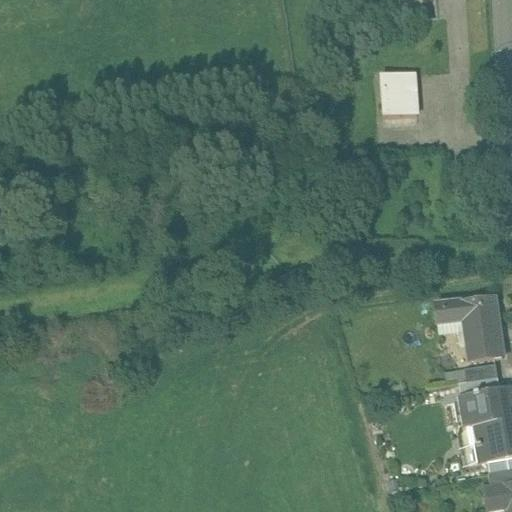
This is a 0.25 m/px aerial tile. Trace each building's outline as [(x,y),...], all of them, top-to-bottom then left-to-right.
[(413,78),(379,81),(382,121),(416,119),(413,78)] [(440,157),(420,159),(422,176),(419,176),(427,230),(446,227),(447,235),(459,233),(458,225),(453,226),(445,172),(442,173),(440,157)] [(495,302),(436,310),(438,328),(466,324),(471,366),(504,361),(501,342),(493,343),(491,326),(498,325),(495,302)] [(496,369),(466,373),(468,387),(498,382),(496,369)] [(468,387),(460,388),(463,402),(501,395),(498,382),(468,387)] [(463,402),(461,402),(473,469),(511,461),(511,392),(501,395),(463,402)] [(511,474),(489,479),(491,491),(511,487),(511,474)] [(511,511),(511,487),(491,491),(483,492),(487,511),(511,511)]
